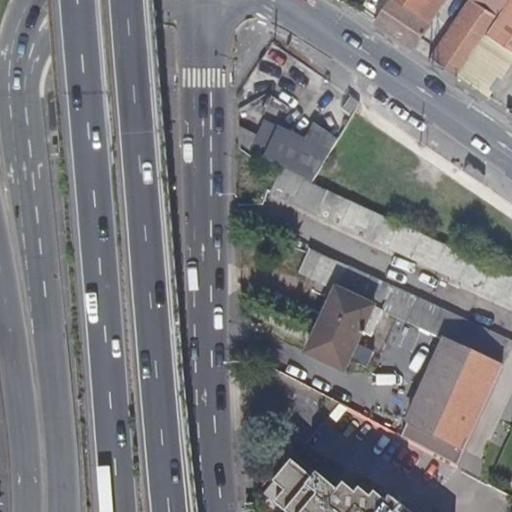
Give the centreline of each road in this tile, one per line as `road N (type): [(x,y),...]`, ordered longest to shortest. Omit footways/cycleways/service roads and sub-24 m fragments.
road 1 (motorway): [(169,511),(126,0)]
road 2 (motorway): [(80,0),(117,511)]
road 3 (secondary): [(220,511),(208,403),(203,0)]
road 4 (secondary): [(62,511),(58,413),(22,123),(29,29)]
road 5 (secondary): [(511,158),(280,0)]
road 6 (secondary): [(0,274),(27,511)]
road 7 (secondary): [(29,29),(189,0)]
